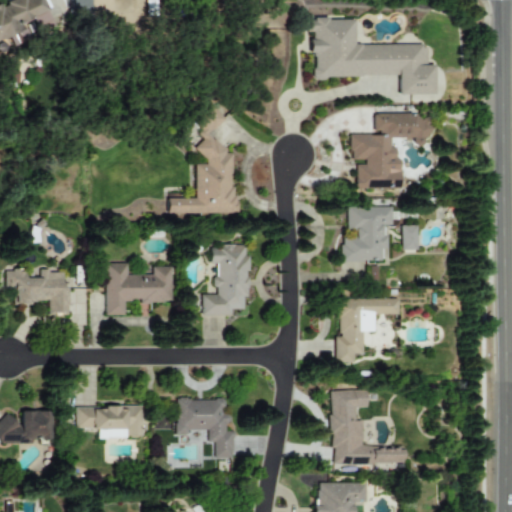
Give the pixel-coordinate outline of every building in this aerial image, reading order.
[(7,0),(0,3),(0,35),(48,15),(42,0),(7,0)] [(396,76),(396,95),(431,95),(431,65),(424,65),(423,44),(352,45),(351,19),(303,19),(303,32),(307,32),(307,55),(310,55),(310,77),(396,76)] [(230,213),(231,153),(216,153),(216,106),(198,106),(198,153),(203,153),(203,164),(192,164),(192,198),(176,198),(176,194),(164,194),(164,213),(230,213)] [(426,115),(371,114),(370,134),(348,134),(347,161),(353,161),(353,187),(397,189),(398,158),(393,158),(393,148),(388,148),(388,138),(410,138),(410,146),(425,147),(426,115)] [(338,262),(378,261),(378,247),(384,247),(383,225),(389,225),(388,206),(343,207),(344,229),(353,229),(353,238),(338,238),(338,262)] [(398,226),(398,250),(414,250),(413,225),(398,226)] [(198,316),(230,316),(230,310),(240,310),(240,297),(244,297),(244,270),(244,245),(216,245),(216,248),(207,248),(207,264),(212,263),(212,294),(198,294),(198,316)] [(102,315),(121,315),(121,300),(137,300),(137,303),(168,303),(168,267),(149,267),(149,274),(123,274),(123,263),(101,264),(102,315)] [(65,315),(64,287),(61,287),(60,271),(36,271),(37,278),(23,278),(23,271),(2,271),(2,288),(11,287),(12,303),(46,302),(46,315),(65,315)] [(395,299),(334,298),(334,337),(331,337),(331,363),(350,363),(350,354),(359,354),(359,332),(370,332),(371,314),(395,314),(395,299)] [(399,464),(399,445),(359,446),(359,421),(352,421),(352,407),(363,407),(362,390),(327,391),(328,465),(399,464)] [(172,435),(185,435),(185,430),(204,430),(204,443),(211,443),(211,459),(229,459),(230,431),(222,431),(223,400),(172,399),(172,435)] [(72,407),(72,429),(95,429),(95,438),(139,438),(139,406),(72,407)] [(17,411),(17,419),(0,419),(0,444),(33,444),(47,444),(46,410),(17,411)] [(361,483),(312,483),(312,511),(350,511),(350,502),(361,502),(361,483)]
